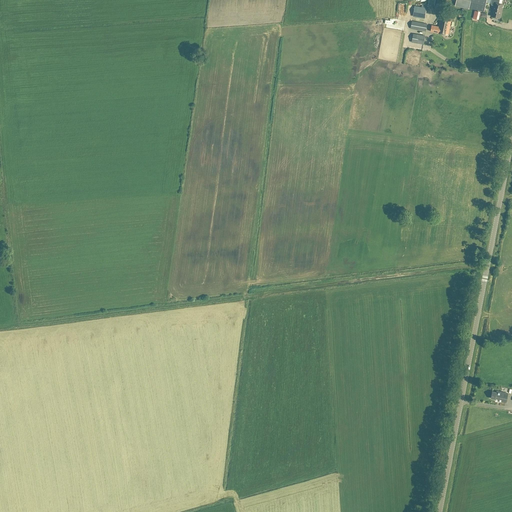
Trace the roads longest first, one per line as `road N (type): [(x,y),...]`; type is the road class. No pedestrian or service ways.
road 1 (track): [(487,268),(20,322),(0,135)]
road 2 (tertiary): [(440,511),(511,144)]
